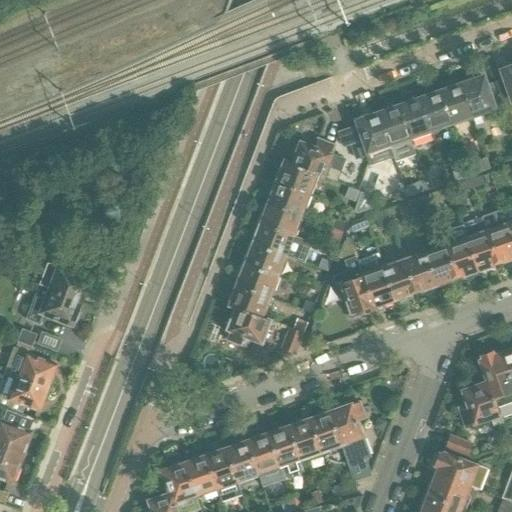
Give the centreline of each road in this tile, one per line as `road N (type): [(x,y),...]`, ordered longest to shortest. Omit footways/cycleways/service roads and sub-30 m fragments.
road 1 (tertiary): [(87,481),(273,0)]
road 2 (residential): [(143,427),(162,428),(444,330)]
road 3 (residential): [(444,330),(376,511)]
road 4 (residential): [(41,511),(102,352)]
road 5 (residential): [(352,82),(511,27)]
